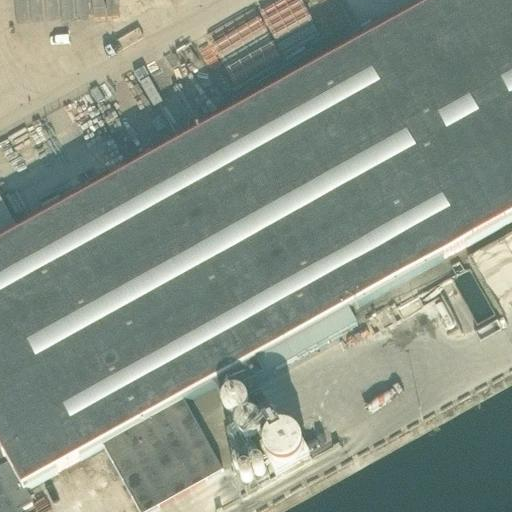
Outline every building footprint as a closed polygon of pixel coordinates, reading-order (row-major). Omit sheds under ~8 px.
[(215,389),(350,314),(511,223),(511,0),(437,0),(442,8),(22,240),(0,252),(0,449),(1,451),(26,494),(104,450),(185,405),(215,389)] [(0,12),(0,71),(53,66),(49,19),(36,20),(35,9),(0,12)] [(0,252),(22,240),(0,200),(0,252)] [(358,329),(350,314),(215,389),(223,404),(358,329)] [(104,450),(124,486),(140,477),(159,511),(224,475),(185,405),(104,450)] [(0,511),(22,511),(33,507),(26,494),(1,451),(0,452),(0,511)] [(138,511),(158,511),(159,511),(140,477),(124,486),(138,511)]
